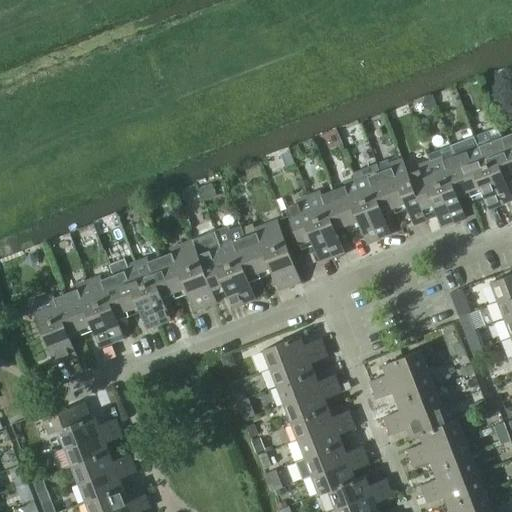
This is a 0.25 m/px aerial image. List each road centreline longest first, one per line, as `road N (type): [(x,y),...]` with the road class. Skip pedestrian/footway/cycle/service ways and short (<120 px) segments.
road 1 (residential): [(64,394),(338,289)]
road 2 (residential): [(338,289),(437,249),(463,255),(511,235)]
